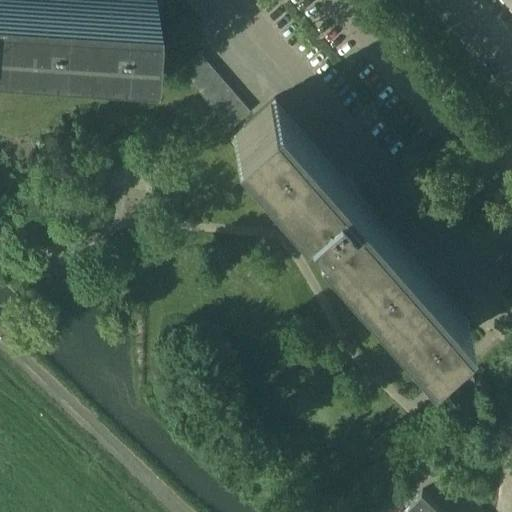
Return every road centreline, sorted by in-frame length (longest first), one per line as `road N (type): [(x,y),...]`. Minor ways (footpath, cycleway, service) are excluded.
road 1 (residential): [(422,219),(221,0)]
road 2 (residential): [(477,175),(323,0)]
road 3 (residential): [(505,324),(422,219)]
